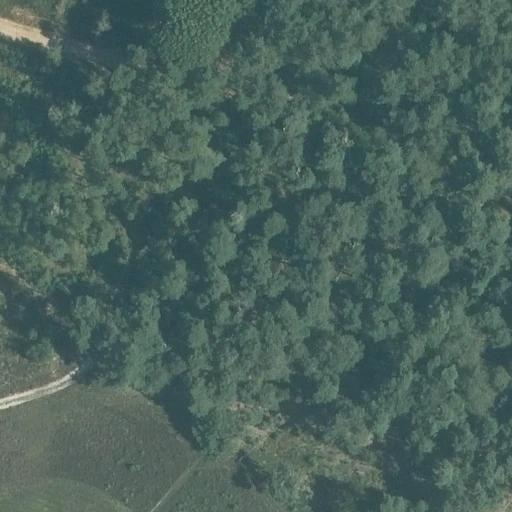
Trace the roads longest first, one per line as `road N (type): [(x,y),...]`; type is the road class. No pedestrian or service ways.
road 1 (track): [(212,0),(96,358),(74,381),(0,401)]
road 2 (track): [(186,74),(0,20)]
